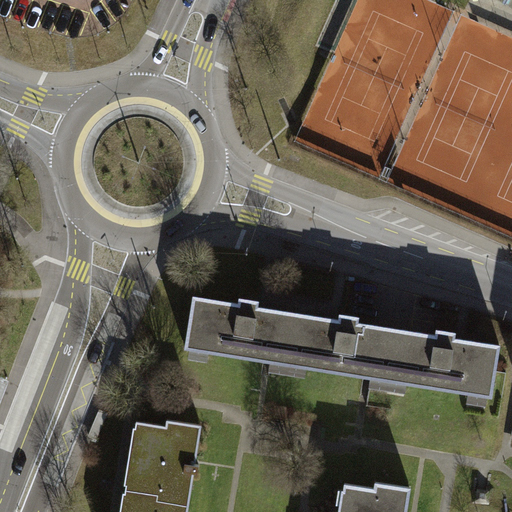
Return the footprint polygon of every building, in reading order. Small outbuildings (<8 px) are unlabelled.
[(182,351),(285,367),(294,313),(260,308),(260,303),(239,299),(238,304),(190,297),(182,351)] [(285,367),(388,383),(397,329),(360,323),(360,319),(340,316),(340,320),(294,313),(285,367)] [(388,383),(491,400),(500,345),(456,338),(456,334),(438,331),(437,336),(397,329),(388,383)] [(137,425),(126,491),(159,497),(158,504),(189,509),(194,477),(198,478),(200,467),(195,467),(201,429),(169,424),(168,429),(137,425)] [(348,487),(343,511),(408,511),(412,490),(379,485),(378,491),(348,487)] [(188,511),(189,509),(158,504),(159,497),(126,491),(122,511),(188,511)]
